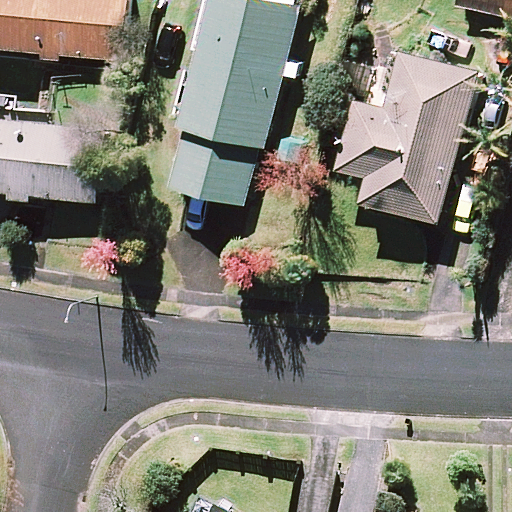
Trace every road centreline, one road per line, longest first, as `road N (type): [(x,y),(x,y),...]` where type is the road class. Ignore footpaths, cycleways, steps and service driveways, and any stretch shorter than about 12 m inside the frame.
road 1 (residential): [(79,352),(511,375)]
road 2 (residential): [(79,352),(37,511)]
